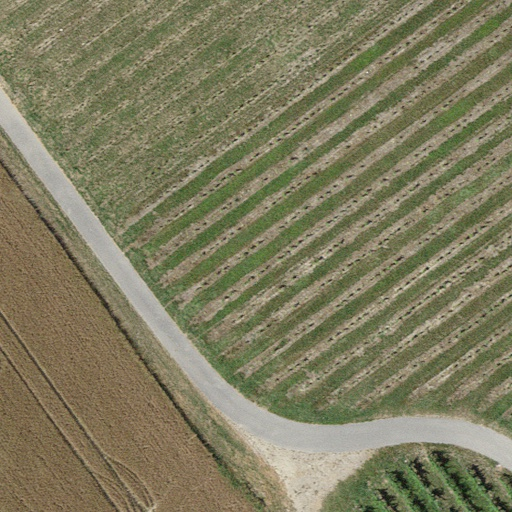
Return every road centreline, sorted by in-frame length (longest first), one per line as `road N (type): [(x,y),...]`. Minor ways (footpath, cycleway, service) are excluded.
road 1 (track): [(317,440),(275,431),(210,383),(0,104)]
road 2 (track): [(511,457),(457,432),(317,440)]
